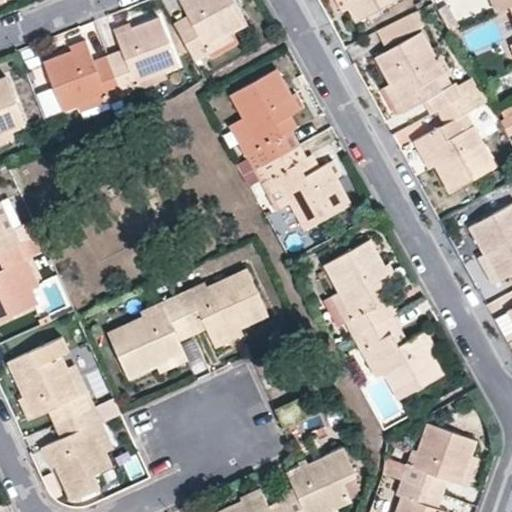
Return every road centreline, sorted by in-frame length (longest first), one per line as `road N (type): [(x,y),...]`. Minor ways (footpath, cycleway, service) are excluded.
road 1 (residential): [(511,400),(282,0)]
road 2 (residential): [(120,511),(227,465),(207,420)]
